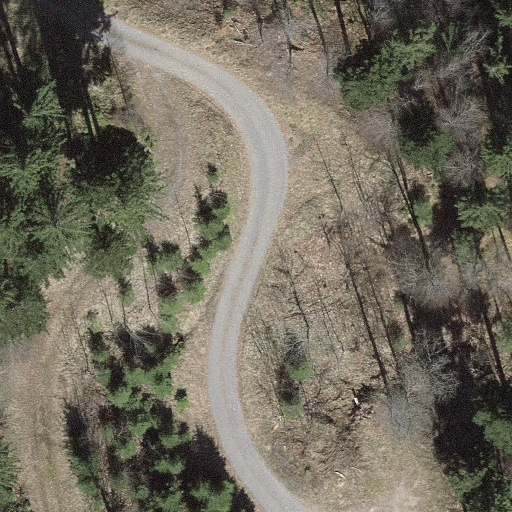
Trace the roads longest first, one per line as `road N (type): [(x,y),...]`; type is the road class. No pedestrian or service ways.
road 1 (track): [(297,511),(263,490),(225,401),(231,296),(279,179),(257,98),(174,64),(66,0)]
road 2 (track): [(156,53),(186,169),(140,233),(48,325),(82,511)]
